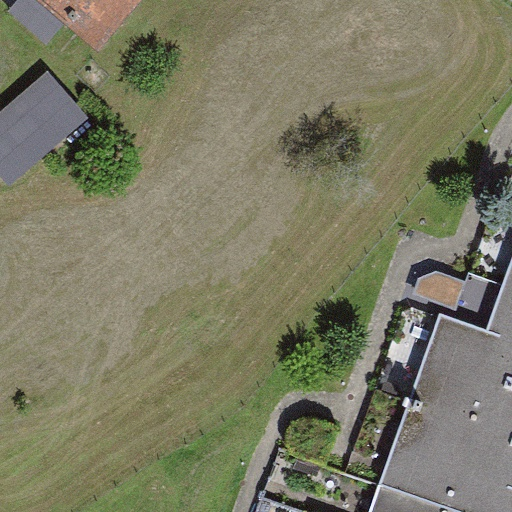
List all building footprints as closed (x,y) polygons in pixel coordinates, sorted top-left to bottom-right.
[(67,34),(100,63),(154,0),(22,0),(7,18),(49,55),(67,34)] [(48,82),(0,122),(0,188),(9,199),(89,130),(48,82)] [(511,353),(511,355),(465,339),(454,372),(511,392),(511,353)] [(430,424),(511,453),(511,394),(450,373),(430,424)] [(418,511),(511,511),(511,455),(445,430),(415,511),(418,511)]
